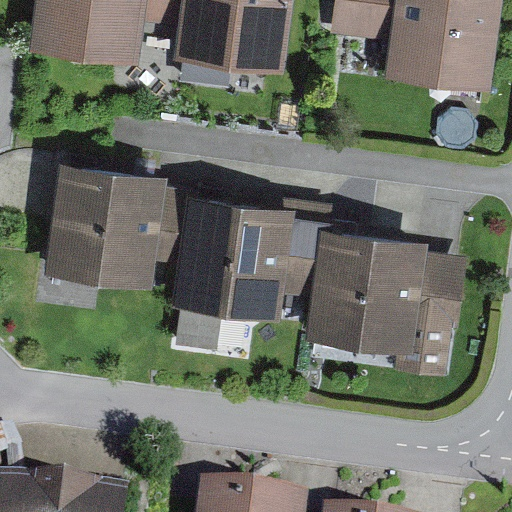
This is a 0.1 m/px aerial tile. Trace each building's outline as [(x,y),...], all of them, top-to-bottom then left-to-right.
[(34,0),(29,44),(139,59),(144,21),(146,0),(34,0)] [(175,54),(284,68),(292,0),(146,0),(144,21),(178,25),(175,54)] [(335,0),(331,31),(388,39),(384,71),(490,86),(502,0),(335,0)] [(169,168),(59,156),(44,269),(152,284),(156,258),(178,262),(188,186),(166,183),(169,168)] [(286,201),(188,186),(178,262),(172,301),(281,315),(284,290),(312,295),(319,220),(332,222),(334,200),(287,194),(286,201)] [(429,235),(332,222),(319,220),(312,295),(306,334),(397,347),(394,365),(446,372),(451,325),(458,326),(466,253),(427,248),(429,235)] [(126,511),(129,493),(0,476),(0,478),(0,511),(126,511)] [(308,511),(310,502),(201,488),(197,511),(308,511)]
